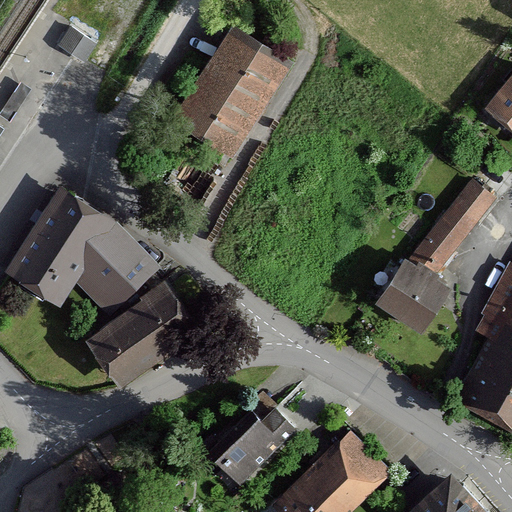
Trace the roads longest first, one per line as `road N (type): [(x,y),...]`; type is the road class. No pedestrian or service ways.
road 1 (residential): [(279,340),(94,153),(55,130),(0,209)]
road 2 (residential): [(279,340),(136,397),(62,437)]
road 3 (unknown): [(414,422),(511,211)]
road 4 (residential): [(473,457),(279,340)]
road 5 (track): [(193,0),(94,153)]
